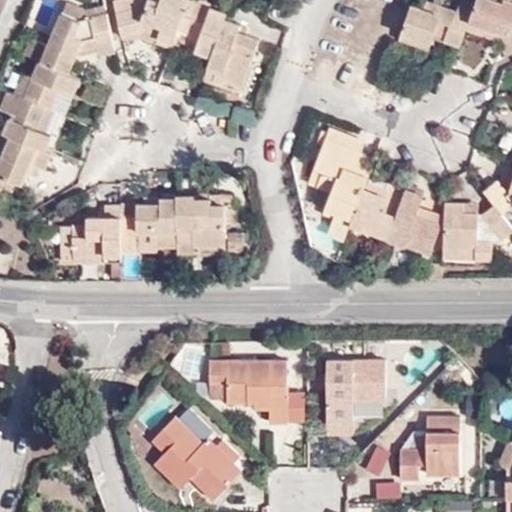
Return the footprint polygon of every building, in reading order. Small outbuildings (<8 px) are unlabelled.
[(105,6),(104,0),(94,0),(83,3),(77,0),(63,0),(62,3),(83,11),(105,6)] [(172,38),(178,21),(184,0),(129,0),(118,2),(125,27),(146,24),(161,29),(160,34),(172,38)] [(197,42),(213,47),(225,11),(228,2),(221,0),(209,0),(208,3),(198,0),(184,0),(178,21),(202,28),(197,42)] [(440,31),(462,38),(467,21),(471,11),(474,0),(460,0),(460,3),(448,0),(426,0),(426,2),(420,0),(411,0),(405,21),(428,29),(425,39),(436,42),(440,31)] [(511,0),(474,0),(471,11),(493,18),(490,29),(502,32),(510,46),(511,44),(511,0)] [(25,48),(42,55),(73,68),(83,41),(97,40),(102,50),(115,47),(105,6),(83,11),(62,3),(48,37),(33,31),(25,48)] [(225,11),(213,47),(210,56),(219,59),(217,68),(245,79),(262,31),(242,25),(244,17),(225,11)] [(471,11),(467,21),(490,29),(493,18),(471,11)] [(428,29),(405,21),(402,31),(425,39),(428,29)] [(79,87),(84,73),(73,68),(42,55),(36,69),(27,93),(51,103),(55,105),(65,82),(79,87)] [(219,59),(210,56),(204,74),(242,88),(245,79),(217,68),(219,59)] [(14,87),(21,90),(27,93),(36,69),(24,64),(14,87)] [(198,89),(193,103),(224,112),(228,99),(198,89)] [(44,119),(51,103),(27,93),(21,90),(6,127),(12,130),(48,145),(57,124),(44,119)] [(369,132),(332,119),(327,131),(366,145),(369,132)] [(0,160),(12,130),(6,127),(0,124),(0,160)] [(45,157),(52,160),(57,148),(48,145),(12,130),(0,160),(0,166),(19,174),(23,165),(40,171),(45,157)] [(336,221),(350,227),(355,213),(365,182),(368,173),(377,148),(366,145),(327,131),(319,156),(328,159),(322,177),(333,180),(327,199),(341,205),(336,221)] [(328,159),(319,156),(313,174),(322,177),(328,159)] [(391,180),(368,173),(365,182),(387,190),(391,180)] [(355,213),(394,227),(411,179),(393,174),(391,180),(387,190),(365,182),(355,213)] [(511,188),(500,174),(484,186),(496,201),(504,211),(511,205),(511,188)] [(428,186),(411,179),(394,227),(393,232),(435,247),(444,220),(419,210),(428,186)] [(195,249),(224,248),(224,222),(224,197),(224,185),(211,186),(212,196),(196,197),(195,187),(178,187),(178,221),(178,231),(195,231),(195,243),(195,249)] [(212,196),(211,186),(195,187),(196,197),(212,196)] [(122,198),(122,231),(139,231),(139,221),(178,221),(178,187),(161,188),(162,197),(146,197),(122,198)] [(162,197),(161,188),(146,188),(146,197),(162,197)] [(477,193),(462,192),(462,196),(462,204),(478,203),(477,193)] [(477,250),(493,249),(492,231),(480,230),(478,203),(462,204),(462,196),(447,195),(447,239),(459,240),(476,239),(477,250)] [(236,197),(224,197),(224,222),(235,222),(236,197)] [(107,242),(122,241),(122,231),(122,198),(106,199),(105,209),(89,210),(89,218),(75,218),(76,253),(106,252),(107,242)] [(505,232),(511,227),(511,221),(504,211),(496,201),(488,207),(499,224),(505,232)] [(499,224),(488,207),(487,207),(483,204),(478,203),(480,230),(492,231),(499,224)] [(76,253),(75,218),(62,218),(62,252),(76,253)] [(139,231),(178,231),(178,221),(139,221),(139,231)] [(195,231),(178,231),(179,242),(195,243),(195,231)] [(459,240),(460,250),(477,250),(476,239),(459,240)] [(106,252),(122,251),(122,241),(107,242),(106,252)] [(226,387),(226,408),(261,407),(261,413),(273,414),(274,429),(289,428),(289,366),(213,367),(213,386),(226,387)] [(331,369),(331,425),(360,425),(359,407),(387,406),(386,368),(331,369)] [(226,387),(213,386),(213,408),(226,408),(226,387)] [(172,394),(134,420),(143,433),(181,407),(172,394)] [(170,453),(163,461),(180,477),(192,467),(226,500),(247,477),(212,443),(207,447),(180,421),(159,442),(170,453)] [(360,425),(331,425),(331,438),(360,437),(360,425)] [(432,455),(401,456),(401,485),(424,483),(424,474),(433,474),(433,482),(465,480),(464,426),(432,426),(432,455)] [(384,469),(388,447),(371,444),(367,466),(384,469)] [(197,482),(220,506),(226,500),(192,467),(180,477),(163,461),(158,467),(185,493),(197,482)] [(400,490),(378,491),(378,504),(401,503),(400,490)] [(469,511),(469,499),(449,500),(449,511),(469,511)]
